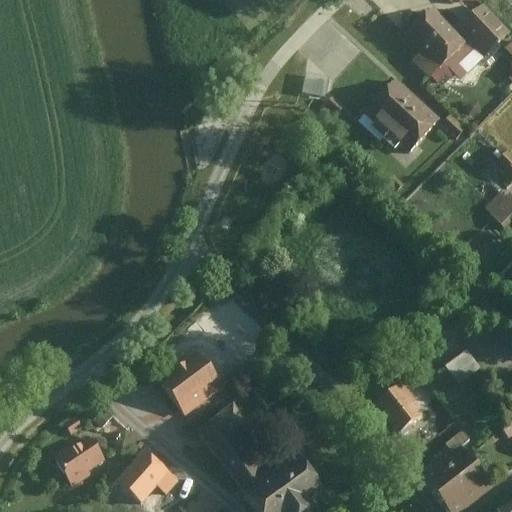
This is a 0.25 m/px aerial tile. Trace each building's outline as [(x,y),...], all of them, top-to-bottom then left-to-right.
[(511,34),(511,31),(487,7),(463,31),(490,57),(511,34)] [(467,49),(432,14),(407,39),(423,56),(412,66),(430,85),(467,49)] [(443,128),(396,85),(366,118),(414,160),(443,128)] [(342,113),(328,99),(321,107),(336,120),(342,113)] [(459,138),(468,127),(452,113),(442,124),(459,138)] [(511,182),(511,154),(508,150),(494,164),(511,182)] [(511,198),(507,203),(499,195),(482,211),(505,236),(511,229),(511,198)] [(479,374),(464,358),(446,374),(461,390),(479,374)] [(197,360),(159,390),(183,421),(221,391),(197,360)] [(414,403),(403,390),(376,414),(405,447),(417,437),(410,430),(421,420),(410,407),(414,403)] [(235,414),(199,440),(246,504),(268,488),(236,444),(250,434),(235,414)] [(511,440),(511,423),(503,431),(511,441),(511,440)] [(101,466),(88,445),(57,464),(74,490),(88,481),(85,476),(101,466)] [(457,511),(485,489),(459,457),(424,486),(445,511),(457,511)] [(164,477),(142,460),(118,490),(141,507),(154,490),(164,477)] [(313,511),(325,504),(298,467),(268,488),(246,504),(252,511),(313,511)] [(163,497),(173,484),(164,477),(154,490),(163,497)]
